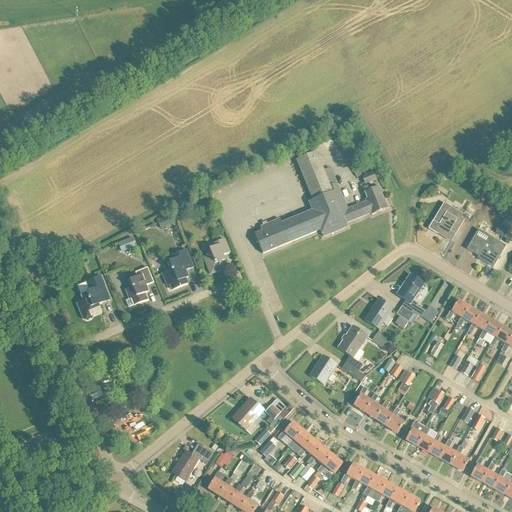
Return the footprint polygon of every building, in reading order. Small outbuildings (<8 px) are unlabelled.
[(262,255),(318,232),(321,239),(345,229),(344,225),(364,217),(364,216),(370,214),(371,216),(387,210),(378,187),(364,193),(366,200),(364,200),(366,204),(360,207),(359,205),(340,213),(316,153),(296,161),(313,202),(314,201),(318,209),(281,224),(280,221),(260,229),(262,233),(254,236),(262,255)] [(364,186),(376,181),(372,173),(361,178),(364,186)] [(443,204),(428,230),(451,243),(466,218),(443,204)] [(499,226),(495,234),(504,239),(508,231),(511,224),(511,215),(508,213),(500,227),(499,226)] [(171,215),(157,221),(161,231),(175,225),(171,215)] [(466,250),(480,259),(479,261),(492,269),(505,247),(477,231),(466,250)] [(132,239),(117,245),(121,254),(136,248),(132,239)] [(212,246),(213,249),(209,251),(211,255),(203,259),(210,276),(224,270),(221,263),(224,262),(222,257),(229,254),(224,241),(212,246)] [(174,261),(167,264),(170,271),(162,275),(167,287),(169,286),(172,291),(187,285),(185,279),(187,278),(185,272),(193,268),(186,251),(173,256),(174,261)] [(145,295),(148,293),(146,287),(153,284),(147,269),(135,274),(137,278),(129,281),(132,288),(124,291),(128,301),(125,302),(128,309),(137,305),(138,305),(148,301),(145,295)] [(410,276),(396,297),(406,303),(397,316),(408,324),(414,316),(413,315),(419,306),(412,302),(423,285),(410,276)] [(90,292),(80,296),(83,302),(76,305),(83,320),(87,322),(91,320),(92,318),(101,314),(98,306),(109,301),(104,287),(100,277),(86,283),(90,292)] [(378,301),(364,321),(378,331),(392,310),(378,301)] [(449,312),(445,319),(449,322),(453,315),(460,319),(462,320),(468,308),(457,302),(451,313),(449,312)] [(480,315),(468,308),(462,320),(460,319),(456,326),(460,328),(464,321),(471,325),(473,326),(480,315)] [(471,325),(467,333),(471,335),(475,328),(482,332),(484,333),(491,321),(480,315),(473,326),(471,325)] [(482,332),(478,339),(482,341),(486,334),(493,339),(495,340),(502,328),(491,321),(484,333),(482,332)] [(352,327),(337,350),(352,360),(368,338),(352,327)] [(495,340),(493,339),(489,346),(493,348),(497,341),(504,345),(506,346),(511,335),(511,333),(502,328),(495,340)] [(504,345),(500,352),(504,355),(508,347),(511,349),(511,335),(506,346),(504,345)] [(389,345),(376,336),(372,342),(385,351),(389,345)] [(437,344),(430,356),(436,360),(443,347),(437,344)] [(322,357),(309,378),(323,387),(336,366),(322,357)] [(455,357),(449,367),(455,371),(461,360),(455,357)] [(500,358),(497,364),(502,367),(506,361),(500,358)] [(466,363),(460,373),(467,378),(473,367),(466,363)] [(365,377),(345,364),(341,370),(361,384),(365,377)] [(390,375),(396,379),(402,369),(396,365),(390,375)] [(477,383),(485,369),(480,366),(471,380),(477,383)] [(409,373),(402,384),(408,387),(414,377),(409,373)] [(363,388),(358,395),(360,396),(353,407),(364,414),(371,403),(369,402),(362,398),(367,391),(363,388)] [(432,402),(438,406),(444,395),(433,389),(427,399),(432,402)] [(374,396),(369,402),(371,403),(364,414),(374,421),(382,410),(380,409),(373,405),(377,398),(374,396)] [(250,399),(232,420),(245,432),(264,412),(250,399)] [(448,413),(455,402),(449,399),(443,409),(448,413)] [(382,410),(374,421),(385,428),(392,417),(391,416),(384,412),(388,405),(385,402),(380,409),(382,410)] [(280,414),(271,406),(265,413),(270,418),(266,422),(270,426),(280,414)] [(395,419),(399,412),(395,409),(391,416),(392,417),(385,428),(396,435),(404,424),(395,419)] [(467,425),(474,413),(467,409),(460,422),(467,425)] [(477,433),(485,420),(478,416),(470,429),(477,433)] [(418,425),(414,423),(410,430),(412,430),(405,442),(416,448),(423,437),(421,436),(414,432),(418,425)] [(282,433),(277,439),(280,442),(285,436),(292,441),(293,442),(302,432),(292,424),(284,434),(282,433)] [(429,431),(425,428),(421,436),(423,437),(416,448),(428,455),(434,443),(432,442),(425,438),(429,431)] [(497,443),(503,433),(497,429),(491,440),(497,443)] [(266,430),(257,440),(263,445),(271,435),(266,430)] [(292,441),(287,447),(290,450),(295,444),(301,449),(302,449),(303,450),(312,440),(302,432),(293,442),(292,441)] [(440,437),(436,435),(432,442),(434,443),(428,455),(439,461),(445,449),(443,448),(436,444),(440,437)] [(511,437),(508,436),(502,446),(508,449),(507,449),(511,452),(511,437)] [(263,452),(269,457),(279,446),(273,440),(263,452)] [(301,449),(296,455),(300,458),(305,452),(312,457),(313,459),(322,449),(312,440),(303,450),(302,449),(301,449)] [(451,443),(447,441),(443,448),(445,449),(439,461),(450,467),(457,455),(455,454),(451,452),(454,446),(450,444),(451,443)] [(185,451),(170,474),(186,484),(199,462),(205,466),(212,455),(197,446),(191,455),(185,451)] [(462,449),(459,447),(455,454),(457,455),(450,467),(461,473),(468,462),(458,456),(462,449)] [(312,457),(306,464),(310,467),(315,460),(322,466),(323,467),(332,457),(322,449),(313,459),(312,457)] [(325,469),(334,476),(342,465),(332,457),(323,467),(322,466),(316,472),(318,473),(306,487),(311,491),(323,477),(320,474),(325,469)] [(488,473),(486,472),(478,468),(482,461),(478,458),(475,466),(476,466),(470,478),(481,484),(488,473)] [(357,483),(363,471),(352,465),(345,477),(343,476),(339,483),(343,485),(347,478),(355,482),(357,483)] [(490,474),(494,467),(490,465),(486,472),(488,473),(481,484),(492,490),(499,479),(497,478),(490,474)] [(355,482),(351,489),(355,491),(359,484),(366,488),(368,489),(374,478),(363,471),(357,483),(355,482)] [(501,471),(497,478),(499,479),(492,490),(503,497),(510,485),(508,484),(501,480),(505,473),(501,471)] [(214,480),(207,491),(218,498),(225,487),(224,486),(217,482),(221,475),(217,473),(213,479),(214,480)] [(301,485),(307,478),(303,474),(296,482),(301,485)] [(511,477),(508,484),(510,485),(503,497),(511,501),(511,477)] [(366,488),(362,495),(366,497),(370,491),(377,495),(379,496),(386,484),(374,478),(368,489),(366,488)] [(225,487),(218,498),(229,504),(236,494),(234,493),(228,489),(232,482),(228,479),(224,486),(225,487)] [(337,498),(344,487),(338,484),(332,495),(337,498)] [(377,495),(373,502),(377,504),(381,497),(388,501),(390,502),(397,490),(386,484),(379,496),(377,495)] [(236,494),(229,504),(239,511),(246,500),(245,500),(238,495),(243,488),(239,486),(234,493),(236,494)] [(388,501),(385,508),(388,510),(392,503),(400,507),(401,508),(408,496),(397,490),(390,502),(388,501)] [(246,500),(239,511),(240,511),(254,511),(257,507),(249,502),(253,495),(249,493),(245,500),(246,500)] [(277,493),(272,502),(269,506),(273,508),(275,504),(278,506),(283,497),(277,493)] [(414,511),(419,503),(408,496),(401,508),(400,507),(396,511),(414,511)] [(358,511),(360,511),(365,504),(360,501),(355,510),(358,511)]
